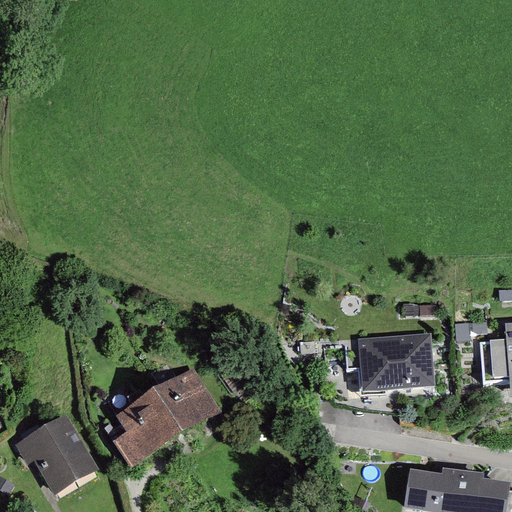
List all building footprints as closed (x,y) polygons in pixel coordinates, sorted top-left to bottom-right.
[(484,389),(510,387),(511,405),(511,328),(506,329),(507,344),(480,346),(484,389)] [(364,397),(436,391),(432,337),(360,342),(364,397)] [(227,419),(198,374),(118,425),(131,445),(118,453),(134,478),(227,419)] [(104,474),(71,421),(26,448),(58,502),(104,474)] [(443,473),(442,479),(411,474),(404,511),(507,511),(511,489),(484,485),(485,479),(443,473)]
